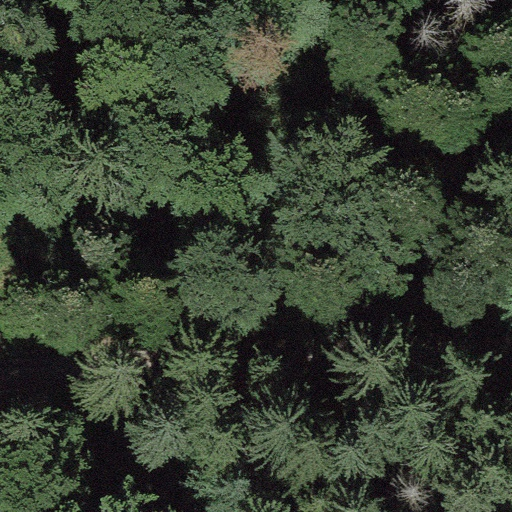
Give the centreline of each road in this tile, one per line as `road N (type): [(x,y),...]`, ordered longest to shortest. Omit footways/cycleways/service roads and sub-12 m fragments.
road 1 (track): [(0,353),(511,334)]
road 2 (track): [(0,369),(134,481),(151,511)]
